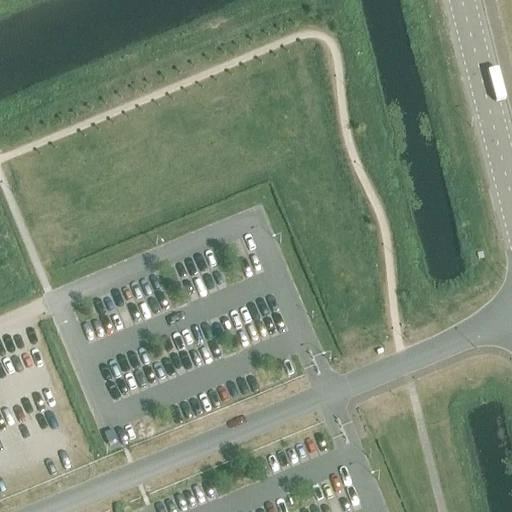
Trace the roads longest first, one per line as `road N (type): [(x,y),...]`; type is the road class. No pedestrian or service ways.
road 1 (unclassified): [(43,511),(511,319)]
road 2 (unclassified): [(461,0),(511,201)]
